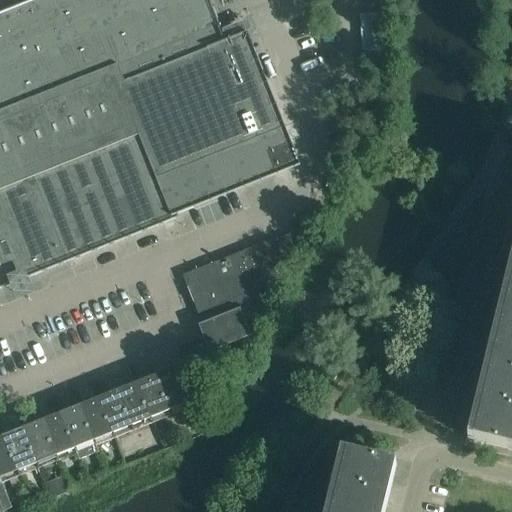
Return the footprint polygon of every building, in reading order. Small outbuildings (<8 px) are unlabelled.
[(244,41),(228,47),(208,0),(38,0),(0,15),(0,289),(178,218),(173,216),(293,163),(244,41)] [(386,79),(383,31),(359,33),(362,81),(386,79)] [(335,117),(341,133),(372,121),(366,104),(335,117)] [(299,258),(290,235),(183,278),(187,287),(188,287),(203,326),(201,327),(212,352),(250,336),(242,316),(265,307),(257,290),(283,279),(277,266),(299,258)] [(511,258),(471,427),(477,428),(474,442),(511,450),(511,258)] [(192,409),(176,369),(158,376),(174,416),(192,409)] [(174,416),(158,376),(139,384),(155,424),(174,416)] [(155,424),(139,384),(121,391),(137,431),(155,424)] [(137,431),(121,391),(101,399),(117,439),(137,431)] [(117,439),(101,399),(82,407),(98,446),(117,439)] [(63,414),(80,454),(82,460),(101,453),(98,446),(82,407),(63,414)] [(80,454),(63,414),(45,422),(61,461),(80,454)] [(61,461),(45,422),(26,429),(42,469),(61,461)] [(42,469),(26,429),(7,437),(23,477),(42,469)] [(0,439),(0,478),(3,485),(23,477),(7,437),(0,439)] [(347,455),(343,471),(337,470),(326,511),(384,511),(392,483),(386,481),(390,465),(347,455)] [(0,511),(4,511),(11,509),(2,485),(3,485),(0,478),(0,511)] [(52,499),(66,494),(60,478),(46,483),(52,499)]
